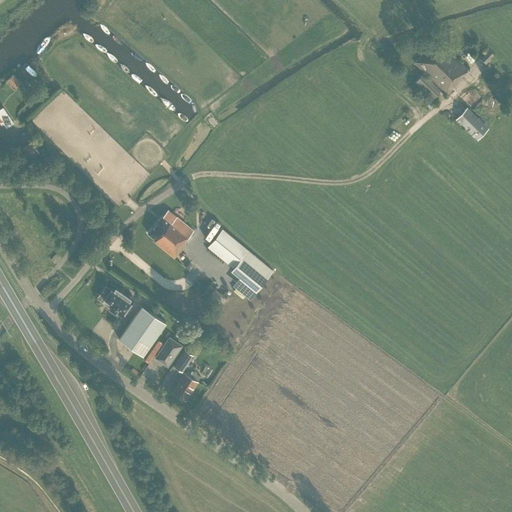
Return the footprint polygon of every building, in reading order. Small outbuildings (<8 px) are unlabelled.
[(461,75),(468,69),(437,39),(414,62),(424,72),(415,81),(432,98),(440,90),(426,76),(427,75),(446,94),(463,77),(461,75)] [(485,63),(494,54),(489,50),(481,59),(485,63)] [(14,87),(19,82),(13,75),(7,79),(14,87)] [(0,108),(0,121),(1,121),(6,128),(13,122),(3,107),(0,108)] [(488,128),(466,107),(455,119),(477,140),(488,128)] [(389,133),(395,139),(407,128),(401,122),(389,133)] [(26,160),(39,152),(31,141),(19,150),(20,152),(26,160)] [(20,152),(13,157),(19,165),(26,160),(20,152)] [(167,209),(162,215),(147,233),(154,238),(153,240),(174,257),(186,243),(184,241),(190,235),(189,235),(193,231),(176,217),(167,209)] [(208,240),(218,225),(213,221),(203,236),(208,240)] [(272,271),(248,250),(223,230),(209,247),(233,267),(231,270),(256,290),(272,271)] [(105,285),(96,298),(110,307),(109,308),(115,312),(117,309),(123,313),(133,299),(113,285),(111,289),(105,285)] [(222,294),(211,285),(204,294),(216,303),(222,294)] [(118,339),(143,356),(166,322),(142,305),(118,339)] [(190,330),(182,325),(178,331),(177,331),(174,334),(184,341),(187,337),(185,337),(190,330)] [(101,335),(105,330),(100,326),(95,331),(101,335)] [(210,341),(203,336),(200,339),(207,344),(210,341)] [(181,345),(169,337),(155,357),(167,365),(181,345)] [(188,344),(185,349),(174,366),(184,373),(172,391),(186,400),(198,381),(182,371),(193,355),(197,349),(188,344)]
